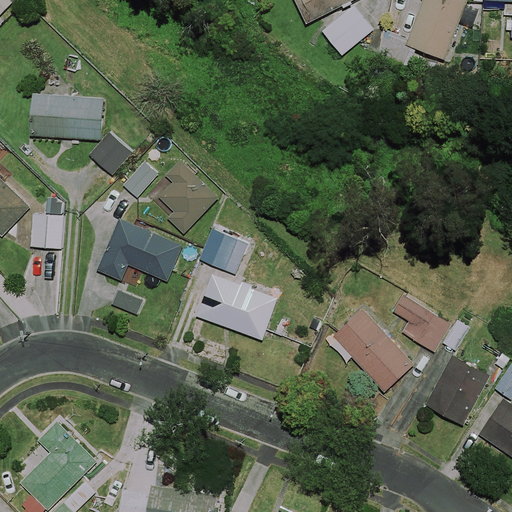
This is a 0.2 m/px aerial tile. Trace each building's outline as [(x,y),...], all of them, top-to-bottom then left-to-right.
[(0,18),(13,4),(7,0),(0,0),(0,27),(5,22),(0,18)] [(354,0),(295,0),(308,24),(354,0)] [(467,0),(424,0),(408,47),(445,61),(467,0)] [(511,0),(484,0),(484,1),(511,3),(511,27),(505,27),(505,37),(511,38),(511,0)] [(374,31),(354,7),(323,32),(342,57),(374,31)] [(407,74),(415,53),(403,48),(405,43),(381,34),(371,60),(407,74)] [(104,99),(35,96),(33,137),(102,141),(104,99)] [(133,155),(111,134),(91,156),(113,176),(133,155)] [(162,173),(148,159),(123,185),(138,198),(162,173)] [(219,200),(181,164),(169,176),(173,180),(159,196),(173,210),(166,218),(184,236),(219,200)] [(29,210),(0,181),(0,235),(3,238),(29,210)] [(63,218),(36,215),(33,248),(60,250),(63,218)] [(184,246),(122,220),(101,273),(123,281),(129,266),(169,282),(184,246)] [(250,245),(214,229),(200,260),(236,276),(250,245)] [(279,299),(216,276),(201,318),(264,341),(279,299)] [(401,333),(432,353),(437,344),(456,355),(471,331),(407,291),(390,317),(405,326),(401,333)] [(364,308),(335,335),(385,389),(414,362),(364,308)] [(488,384),(452,363),(427,405),(463,426),(488,384)] [(511,399),(511,363),(511,364),(495,390),(511,401),(511,399)] [(511,409),(501,403),(481,437),(511,456),(511,409)] [(21,484),(50,511),(81,478),(98,461),(69,434),(21,484)] [(84,481),(53,511),(76,511),(96,492),(84,481)] [(214,511),(217,496),(155,487),(126,483),(122,511),(214,511)]
